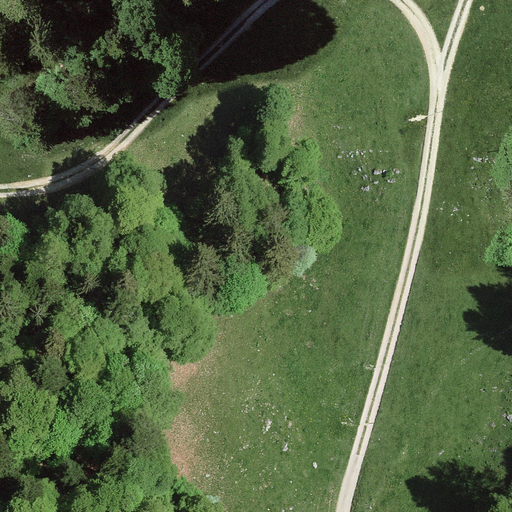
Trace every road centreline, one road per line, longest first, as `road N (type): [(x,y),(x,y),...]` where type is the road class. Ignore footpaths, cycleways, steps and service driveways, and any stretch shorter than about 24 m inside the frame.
road 1 (track): [(345,511),(411,276),(466,0)]
road 2 (track): [(275,0),(112,155),(66,180),(0,193)]
road 3 (track): [(436,126),(436,52),(403,0)]
